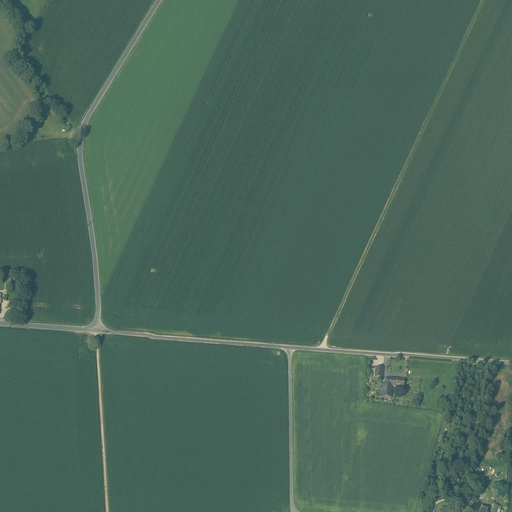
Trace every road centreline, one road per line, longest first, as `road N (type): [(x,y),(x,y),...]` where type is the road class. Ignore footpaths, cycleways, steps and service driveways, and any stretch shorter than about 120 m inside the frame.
road 1 (track): [(482,0),(321,347)]
road 2 (unclassified): [(158,0),(86,119),(81,154),(96,327)]
road 3 (residential): [(511,362),(290,346)]
road 4 (residential): [(290,346),(96,327)]
road 5 (track): [(96,327),(106,511)]
road 6 (residential): [(288,511),(290,346)]
